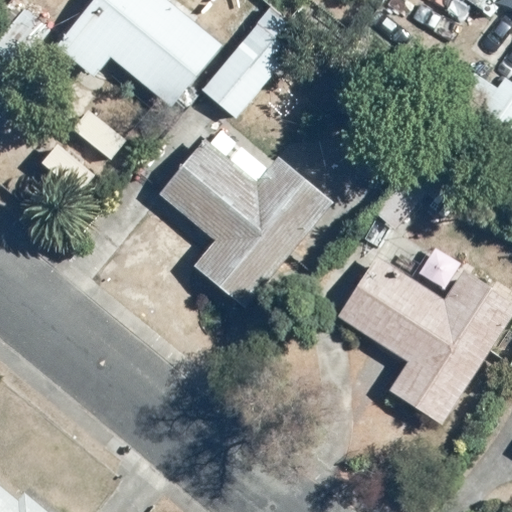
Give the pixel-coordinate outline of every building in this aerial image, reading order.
[(57,30),(28,0),(0,26),(0,51),(16,68),(57,30)] [(91,0),(54,47),(94,80),(111,60),(171,109),(222,46),(164,0),(91,0)] [(286,59),(252,32),(204,93),(237,120),(286,59)] [(481,176),(511,130),(511,83),(482,63),(429,141),(481,176)] [(511,130),(481,176),(511,197),(511,130)] [(205,140),(160,194),(215,238),(191,267),(245,311),(334,202),(278,157),(257,182),(205,140)] [(376,255),(337,315),(409,361),(390,390),(442,424),(511,316),(511,301),(464,270),(445,299),(376,255)] [(0,486),(0,511),(49,511),(25,492),(18,501),(0,486)]
